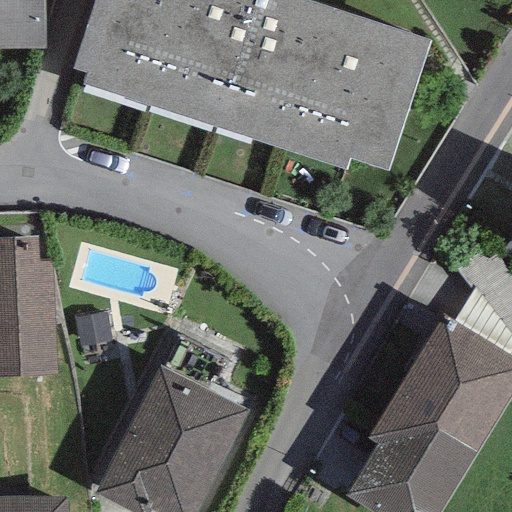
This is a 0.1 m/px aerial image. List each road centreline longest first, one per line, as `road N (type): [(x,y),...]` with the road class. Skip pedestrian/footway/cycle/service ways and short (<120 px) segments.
road 1 (residential): [(317,311),(291,278),(175,214),(82,194),(0,191)]
road 2 (residential): [(511,80),(398,252),(372,281),(317,311)]
road 3 (residential): [(317,311),(319,368),(251,511)]
